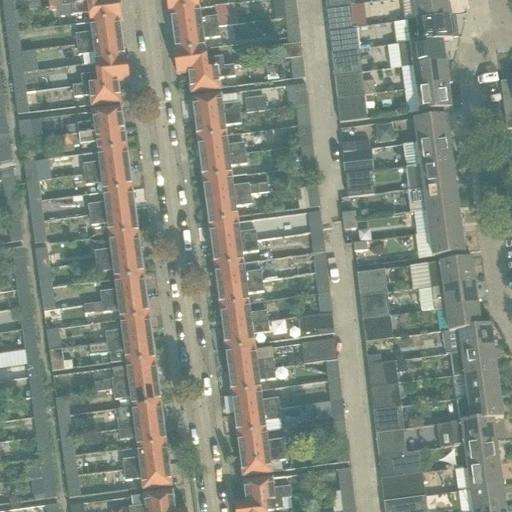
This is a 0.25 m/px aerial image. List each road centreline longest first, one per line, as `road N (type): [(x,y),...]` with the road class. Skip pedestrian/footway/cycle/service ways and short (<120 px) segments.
road 1 (residential): [(147,0),(213,511)]
road 2 (residential): [(479,148),(470,69),(511,32)]
